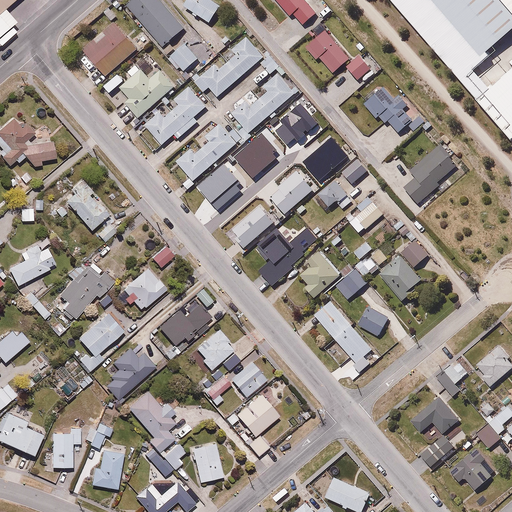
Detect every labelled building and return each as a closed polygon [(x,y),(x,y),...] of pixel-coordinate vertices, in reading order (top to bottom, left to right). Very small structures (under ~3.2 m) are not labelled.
[(0,0),(0,13),(4,10),(15,0),(0,0)] [(161,0),(129,0),(127,2),(166,45),(186,26),(161,0)] [(213,0),(188,0),(185,4),(210,22),(221,5),(213,0)] [(323,0),(278,0),(303,25),(309,19),(316,27),(333,11),(323,0)] [(511,0),(389,0),(476,101),(488,90),(472,72),(488,58),(486,55),(511,32),(511,0)] [(0,35),(14,24),(4,10),(0,13),(0,35)] [(137,50),(108,20),(101,27),(98,24),(88,33),(91,37),(80,48),(108,77),(137,50)] [(324,26),(303,45),(316,59),(320,56),(335,72),(352,56),(324,26)] [(215,63),(195,82),(204,91),(210,86),(221,97),(263,56),(245,37),(230,50),(235,55),(220,69),(215,63)] [(199,58),(184,42),(171,55),(186,71),(199,58)] [(280,66),(271,54),(260,62),(269,74),(280,66)] [(359,55),(347,66),(358,78),(370,67),(359,55)] [(151,77),(142,67),(140,70),(138,68),(131,74),(133,76),(116,92),(140,118),(175,86),(160,69),(151,77)] [(511,71),(476,103),(511,143),(511,71)] [(294,92),(276,74),(262,87),(266,91),(251,105),(248,101),(234,113),(251,132),(294,92)] [(407,123),(412,120),(403,109),(408,104),(399,94),(394,98),(384,87),(381,90),(379,87),(374,91),(376,94),(365,103),(377,117),(379,116),(385,123),(388,121),(398,132),(407,123)] [(204,106),(188,88),(172,103),(176,108),(165,117),(161,112),(147,125),(163,143),(174,133),(178,138),(198,120),(194,115),(204,106)] [(21,106),(0,123),(0,144),(5,151),(1,154),(9,163),(15,158),(18,161),(21,158),(29,158),(30,165),(42,164),(42,157),(57,156),(56,140),(27,142),(41,131),(21,106)] [(427,121),(420,113),(412,120),(407,123),(413,131),(421,124),(426,130),(433,124),(429,119),(427,121)] [(236,141),(218,122),(205,134),(210,139),(196,152),(192,147),(177,162),(194,181),(236,141)] [(457,165),(439,145),(411,169),(416,175),(404,186),(417,201),(457,165)] [(362,168),(355,160),(350,165),(356,173),(362,168)] [(312,189),(296,171),(278,186),(280,188),(270,197),(285,214),(312,189)] [(97,182),(89,172),(50,205),(60,217),(71,209),(88,230),(112,210),(92,186),(97,182)] [(18,181),(11,174),(6,178),(13,186),(18,181)] [(316,196),(327,208),(336,201),(343,209),(353,200),(336,179),(316,196)] [(43,195),(21,196),(21,219),(34,219),(34,210),(44,210),(43,195)] [(362,210),(350,219),(359,231),(383,213),(370,195),(358,205),(362,210)] [(243,249),(275,221),(260,204),(231,230),(241,241),(238,243),(243,249)] [(123,224),(114,215),(95,233),(104,242),(123,224)] [(289,235),(278,225),(255,250),(267,262),(260,270),(278,287),(320,243),(306,230),(298,238),(292,232),(289,235)] [(82,245),(72,234),(62,243),(71,254),(82,245)] [(374,247),(366,239),(354,251),(361,259),(374,247)] [(415,239),(401,251),(414,265),(427,253),(415,239)] [(339,240),(334,245),(344,257),(352,250),(346,242),(343,245),(339,240)] [(58,263),(49,244),(43,247),(39,241),(19,252),(22,259),(9,266),(19,283),(58,263)] [(176,256),(165,244),(150,257),(161,269),(176,256)] [(379,246),(371,253),(380,262),(388,255),(379,246)] [(308,266),(300,273),(308,283),(306,284),(314,294),(341,272),(322,249),(305,262),(308,266)] [(421,277),(398,253),(376,273),(399,297),(421,277)] [(381,266),(371,256),(363,264),(373,274),(381,266)] [(85,266),(78,260),(66,273),(71,277),(49,301),(72,320),(95,294),(100,297),(115,280),(91,259),(85,266)] [(170,286),(150,261),(121,285),(124,288),(118,293),(128,306),(134,301),(141,309),(170,286)] [(366,267),(360,261),(354,266),(351,262),(340,271),(356,290),(364,284),(360,278),(365,274),(362,270),(366,267)] [(39,299),(49,291),(40,279),(22,293),(43,320),(51,314),(39,299)] [(132,323),(107,296),(98,305),(104,311),(75,336),(88,350),(77,359),(88,372),(104,358),(99,352),(132,323)] [(185,307),(182,304),(158,325),(174,343),(182,336),(186,340),(212,318),(195,298),(185,307)] [(330,299),(315,313),(357,362),(373,348),(330,299)] [(368,307),(360,324),(381,334),(389,317),(368,307)] [(62,321),(58,315),(46,324),(55,336),(70,324),(66,318),(62,321)] [(236,347),(219,326),(195,345),(203,356),(200,359),(209,370),(236,347)] [(0,361),(3,364),(28,343),(19,333),(14,337),(9,332),(0,339),(0,361)] [(180,351),(173,344),(165,351),(171,358),(180,351)] [(136,354),(130,347),(112,362),(117,367),(102,381),(119,400),(157,366),(142,349),(136,354)] [(511,363),(495,347),(478,365),(486,372),(482,376),(492,386),(511,365),(511,363)] [(269,377),(253,359),(229,379),(245,397),(269,377)] [(458,359),(437,377),(452,395),(473,377),(458,359)] [(232,384),(218,368),(212,373),(215,378),(212,381),(207,376),(198,384),(217,406),(223,400),(219,395),(232,384)] [(43,377),(37,369),(22,382),(29,389),(39,380),(43,377)] [(0,408),(11,400),(0,386),(0,408)] [(178,413),(168,401),(161,406),(146,389),(127,405),(153,436),(147,441),(156,452),(164,445),(173,438),(166,430),(175,423),(171,418),(178,413)] [(280,414),(261,391),(234,413),(253,436),(280,414)] [(435,422),(444,433),(459,420),(439,397),(412,420),(422,432),(435,422)] [(492,413),(486,417),(500,433),(507,428),(504,424),(511,416),(511,406),(510,404),(495,416),(492,413)] [(23,429),(25,424),(5,415),(3,419),(0,417),(0,443),(32,458),(41,437),(23,429)] [(91,440),(98,421),(89,418),(82,437),(91,440)] [(114,427),(98,421),(91,440),(90,444),(99,448),(104,435),(111,437),(114,427)] [(491,424),(478,434),(489,448),(502,438),(491,424)] [(81,443),(81,426),(69,426),(69,430),(51,430),(51,452),(43,452),(43,472),(54,472),(54,466),(73,466),(73,443),(81,443)] [(271,446),(260,433),(249,444),(260,456),(271,446)] [(431,466),(454,447),(445,436),(422,456),(431,466)] [(224,474),(215,440),(190,446),(199,481),(224,474)] [(118,487),(122,454),(127,455),(128,443),(113,442),(112,450),(102,449),(100,467),(94,466),(92,484),(118,487)] [(156,465),(165,477),(184,462),(179,456),(187,449),(181,442),(169,451),(164,445),(156,452),(152,455),(158,463),(156,465)] [(465,476),(475,487),(493,472),(483,461),(487,457),(477,446),(450,469),(460,481),(465,476)] [(160,490),(152,481),(135,497),(147,511),(166,511),(177,502),(185,511),(197,500),(176,476),(160,490)] [(361,511),(371,493),(335,476),(326,497),(358,511),(361,511)] [(306,487),(298,493),(305,502),(293,511),(335,511),(327,502),(323,506),(306,487)]
